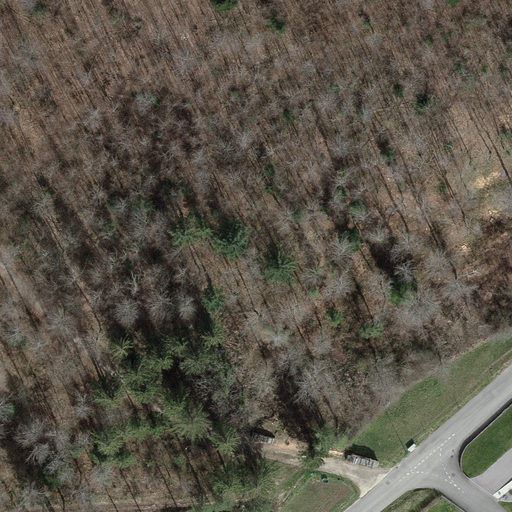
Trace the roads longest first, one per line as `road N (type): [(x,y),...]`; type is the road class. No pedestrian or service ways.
road 1 (track): [(398,484),(242,442),(172,414),(0,263)]
road 2 (residential): [(511,386),(419,466)]
